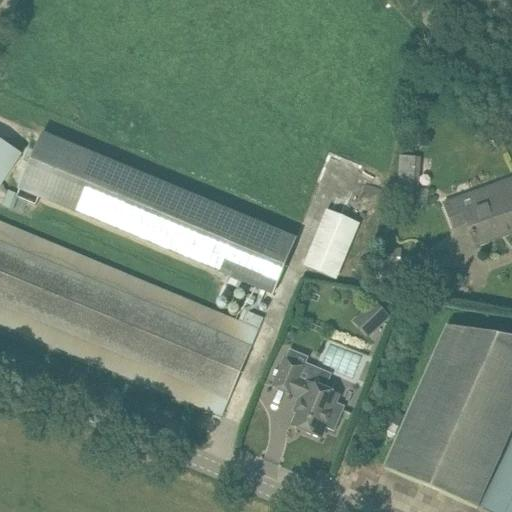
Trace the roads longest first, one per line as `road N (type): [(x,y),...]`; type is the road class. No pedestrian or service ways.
road 1 (unclassified): [(351,511),(0,365)]
road 2 (unclassified): [(511,107),(421,0)]
